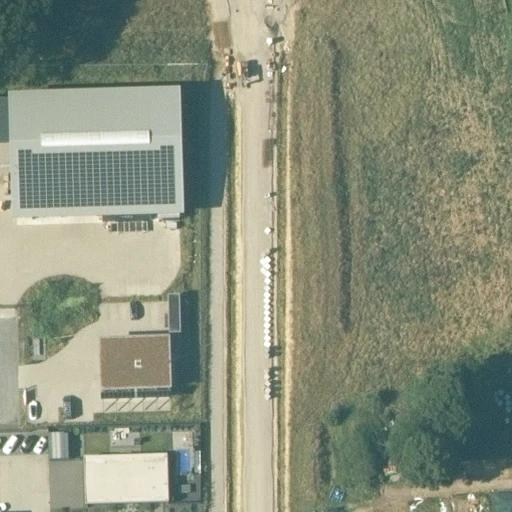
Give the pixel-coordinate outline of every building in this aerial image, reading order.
[(9,103),(13,220),(183,215),(179,98),(9,103)] [(97,348),(100,400),(169,395),(166,343),(97,348)] [(52,456),(73,455),(71,427),(51,427),(52,456)] [(505,438),(433,443),(435,468),(507,462),(505,438)] [(164,459),(165,463),(86,466),(86,461),(83,462),(85,510),(87,509),(87,507),(166,504),(166,507),(168,507),(167,459),(164,459)]
